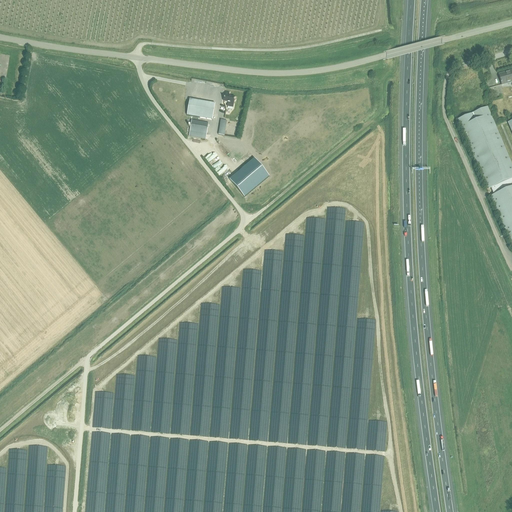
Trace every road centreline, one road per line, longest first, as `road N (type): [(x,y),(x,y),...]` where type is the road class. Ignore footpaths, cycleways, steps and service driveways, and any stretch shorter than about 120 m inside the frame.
road 1 (unclassified): [(75,511),(86,359),(248,221),(150,98),(135,58)]
road 2 (motorway): [(411,0),(406,221),(436,511)]
road 3 (motorway): [(449,511),(419,221),(424,0)]
road 4 (tertiary): [(135,58),(276,74),(325,70),(511,23)]
road 5 (unclassified): [(511,269),(446,117),(445,79),(459,66),(511,51)]
road 6 (track): [(135,58),(143,43),(300,49),(381,30)]
road 7 (track): [(383,80),(380,113),(248,221)]
road 8 (tertiary): [(135,58),(0,37)]
